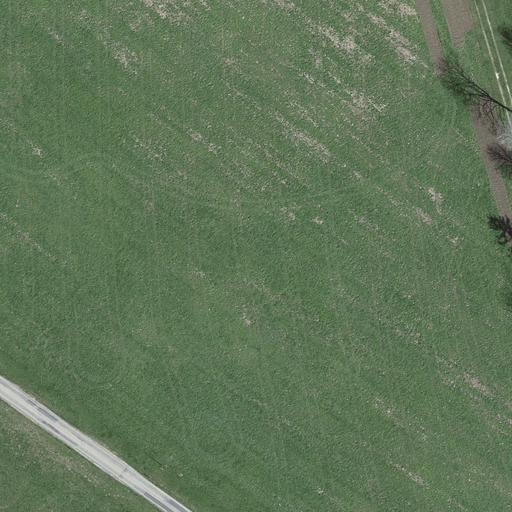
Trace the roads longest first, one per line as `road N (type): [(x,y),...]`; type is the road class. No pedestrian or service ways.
road 1 (unclassified): [(168,511),(0,388)]
road 2 (track): [(511,127),(471,0)]
